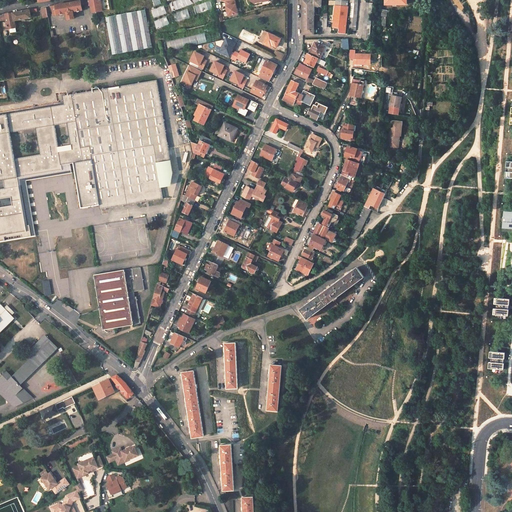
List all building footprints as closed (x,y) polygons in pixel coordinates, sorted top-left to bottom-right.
[(91,5),(92,13),(95,12),(103,11),(101,0),(87,0),(87,2),(88,5),(91,5)] [(172,11),(192,4),(190,0),(178,0),(169,3),(172,11)] [(238,14),(235,0),(233,0),(226,2),(227,7),(229,16),(238,14)] [(315,9),(322,9),(321,0),(302,0),(303,35),(315,35),(315,9)] [(349,31),(355,32),(358,0),(349,0),(349,4),(351,4),(349,31)] [(81,4),(83,4),(83,3),(83,2),(81,1),(56,5),(57,14),(82,10),(81,4)] [(211,2),(200,4),(201,11),(212,9),(211,2)] [(363,41),(370,41),(372,4),(366,3),(363,41)] [(152,9),(153,17),(166,14),(164,6),(152,9)] [(347,7),(335,6),(333,27),(339,28),(339,33),(345,34),(347,7)] [(47,8),(40,9),(42,18),(48,17),(47,8)] [(146,9),(106,16),(111,53),(152,47),(146,9)] [(17,21),(32,18),(31,13),(30,10),(13,13),(15,21),(17,21)] [(17,33),(16,28),(15,21),(13,13),(6,14),(6,20),(8,29),(10,29),(11,34),(17,33)] [(328,27),(329,16),(325,16),(324,20),(321,20),(320,27),(328,27)] [(277,48),(282,39),(265,31),(260,42),(272,48),(273,46),(277,48)] [(220,51),(229,56),(235,43),(226,39),(225,41),(222,40),(211,43),(222,48),(220,51)] [(327,48),(316,43),(314,48),(313,47),(310,53),(322,58),(327,48)] [(234,52),(231,59),(236,61),(237,58),(246,63),(250,54),(241,50),(239,54),(234,52)] [(195,52),(191,62),(200,66),(199,68),(203,70),(207,61),(203,59),(205,57),(195,52)] [(282,61),(285,55),(279,52),(278,53),(276,52),(274,57),(282,61)] [(356,52),(351,52),(351,60),(356,60),(356,65),(371,65),(371,56),(356,55),(356,52)] [(318,63),(325,66),(327,62),(309,54),(307,57),(309,58),(306,63),(315,68),(318,63)] [(267,61),(263,59),(257,71),(261,72),(267,61)] [(269,83),(278,65),(267,60),(267,61),(261,72),(259,78),(269,83)] [(215,62),(211,71),(220,76),(219,77),(223,79),(227,71),(223,69),(224,66),(215,62)] [(177,63),(168,65),(171,77),(180,74),(177,63)] [(308,80),(313,71),(301,65),(296,74),(308,80)] [(194,81),(196,77),(198,78),(201,72),(190,66),(181,85),(189,89),(193,80),(194,81)] [(329,73),(319,68),(317,72),(327,76),(329,73)] [(235,71),(231,81),(240,85),(239,87),(243,89),(247,80),(243,78),(244,76),(235,71)] [(11,72),(7,72),(8,80),(15,79),(14,74),(11,72)] [(314,86),(322,90),(325,83),(317,79),(315,83),(314,86)] [(351,96),(362,98),(364,82),(354,80),(351,96)] [(251,92),(262,98),(268,87),(257,81),(251,92)] [(64,105),(0,115),(0,181),(5,180),(6,189),(0,190),(0,235),(0,237),(37,230),(29,185),(20,187),(19,178),(63,171),(62,166),(75,164),(82,209),(100,206),(101,210),(105,210),(106,211),(107,209),(122,207),(124,208),(125,206),(140,204),(141,205),(142,204),(164,200),(162,189),(158,165),(171,162),(165,123),(166,122),(164,121),(161,105),(163,103),(161,103),(157,82),(141,84),(139,83),(139,85),(105,90),(104,89),(103,90),(79,94),(77,93),(77,95),(63,97),(64,105)] [(296,93),(300,85),(293,82),(286,95),(300,102),(302,96),(296,93)] [(316,97),(304,92),(302,96),(300,102),(302,103),(311,107),(316,97)] [(286,95),(283,101),(293,106),(295,102),(296,103),(296,104),(300,106),(302,103),(300,102),(286,95)] [(248,101),(238,96),(233,106),(234,106),(232,109),(239,112),(238,113),(246,116),(248,111),(247,111),(244,109),(247,104),(248,101)] [(399,116),(402,98),(393,96),(390,114),(399,116)] [(196,104),(202,107),(196,120),(203,123),(212,106),(198,99),(196,104)] [(258,105),(252,101),(250,106),(248,109),(254,113),(258,105)] [(329,108),(318,103),(316,106),(315,105),(313,110),(311,109),(309,113),(312,115),(311,117),(318,120),(322,112),(326,114),(329,108)] [(401,122),(390,121),(388,135),(387,135),(387,140),(389,140),(389,146),(393,147),(392,149),(398,149),(399,136),(400,136),(401,122)] [(294,128),(282,123),(277,134),(282,136),(285,130),(291,133),(294,128)] [(238,130),(226,124),(219,137),(232,143),(238,130)] [(344,131),(343,136),(345,137),(345,139),(351,140),(351,138),(353,138),(354,132),(353,132),(354,126),(345,125),(344,131)] [(318,137),(313,135),(306,150),(312,153),(314,147),(318,148),(321,141),(318,139),(318,137)] [(194,153),(203,158),(211,140),(202,136),(198,146),(196,145),(194,153)] [(303,147),(300,146),(299,148),(289,143),(288,147),(300,153),(303,147)] [(277,151),(266,145),(261,155),(272,161),(277,151)] [(359,151),(349,147),(345,158),(359,163),(363,153),(359,152),(359,151)] [(308,161),(300,158),(302,154),(300,153),(299,156),(295,164),(297,165),(295,168),(294,168),(292,171),(296,173),(297,170),(301,171),(305,164),(306,165),(308,161)] [(259,164),(253,161),(249,169),(255,172),(253,175),(260,179),(264,169),(259,166),(259,164)] [(359,165),(348,161),(344,170),(348,172),(348,174),(343,172),(342,175),(342,176),(348,178),(349,175),(355,177),(359,165)] [(158,165),(162,189),(171,187),(173,174),(171,162),(158,165)] [(225,175),(215,170),(211,178),(221,183),(225,175)] [(298,184),(301,176),(295,173),(295,174),(291,173),(289,177),(289,179),(285,177),(282,185),(287,187),(286,189),(293,192),(296,188),(298,189),(299,185),(298,184)] [(342,191),(346,192),(352,180),(348,178),(342,176),(337,188),(339,189),(338,190),(342,192),(342,191)] [(266,183),(259,179),(257,184),(264,188),(266,183)] [(203,187),(193,181),(186,196),(188,197),(195,200),(198,195),(199,196),(203,187)] [(266,196),(265,195),(267,190),(264,188),(257,184),(254,190),(250,187),(246,186),(245,187),(244,189),(241,196),(245,199),(250,200),(252,197),(263,202),(266,196)] [(340,199),(342,196),(334,192),(332,197),(334,198),(329,206),(336,209),(338,205),(342,207),(345,201),(340,199)] [(379,209),(386,195),(379,192),(372,206),(379,209)] [(183,212),(189,214),(195,200),(188,197),(186,202),(188,203),(183,212)] [(232,213),(242,218),(247,206),(250,207),(252,204),(242,199),(240,203),(238,202),(232,213)] [(309,204),(300,200),(299,202),(295,211),(303,216),(308,206),(309,204)] [(362,230),(366,221),(371,211),(364,208),(355,226),(362,230)] [(286,215),(274,210),(274,211),(269,209),(268,212),(272,214),(271,217),(273,218),(268,228),(278,233),(283,222),(279,221),(281,217),(284,218),(286,215)] [(511,211),(504,210),(503,228),(511,228),(511,211)] [(333,215),(325,211),(324,215),(327,217),(324,224),(328,225),(333,215)] [(235,236),(240,225),(242,226),(244,223),(232,217),(225,231),(235,236)] [(181,232),(186,221),(181,219),(176,230),(181,232)] [(315,233),(333,242),(337,235),(328,231),(329,229),(319,224),(315,233)] [(179,239),(181,234),(172,230),(171,235),(179,239)] [(329,242),(314,235),(313,236),(315,237),(309,248),(316,251),(318,248),(324,251),(329,242)] [(77,237),(82,266),(90,265),(86,236),(77,237)] [(281,242),(274,239),(271,244),(274,246),(269,256),(279,260),(284,250),(278,248),(281,242)] [(229,245),(219,241),(214,252),(223,257),(229,245)] [(190,251),(180,246),(174,260),(183,265),(190,251)] [(256,262),(259,257),(249,253),(242,267),(256,274),(259,268),(251,264),(253,260),(256,262)] [(302,259),(297,269),(309,275),(314,264),(302,259)] [(207,267),(211,269),(208,273),(214,276),(219,266),(210,261),(207,267)] [(115,327),(141,323),(137,295),(135,296),(134,291),(144,289),(141,267),(95,274),(100,309),(103,325),(98,325),(96,328),(94,330),(103,337),(116,332),(115,327)] [(358,268),(301,309),(308,318),(365,277),(358,268)] [(166,283),(169,275),(161,271),(159,280),(166,283)] [(197,288),(208,294),(213,281),(202,276),(197,288)] [(153,301),(162,304),(165,293),(163,292),(163,290),(171,293),(172,291),(158,284),(153,301)] [(190,304),(192,305),(189,309),(196,312),(203,298),(194,293),(190,304)] [(510,305),(510,299),(495,298),(495,304),(497,304),(497,309),(494,308),(494,314),(509,316),(509,310),(507,309),(508,305),(510,305)] [(0,331),(15,316),(13,314),(7,309),(7,308),(0,315),(0,331)] [(196,319),(185,314),(183,318),(182,317),(179,324),(180,324),(179,326),(185,329),(184,330),(190,333),(196,319)] [(216,329),(226,323),(223,317),(213,322),(216,329)] [(185,342),(183,341),(185,337),(176,332),(171,342),(180,346),(181,344),(184,345),(185,342)] [(12,376),(7,371),(0,377),(0,390),(13,404),(31,396),(20,384),(58,347),(46,334),(33,347),(38,351),(12,376)] [(144,351),(147,344),(142,341),(134,367),(138,369),(146,352),(144,351)] [(237,342),(226,342),(227,387),(238,387),(237,342)] [(505,359),(506,353),(491,351),(490,358),(492,358),(492,362),(490,362),(489,368),(504,369),(505,363),(502,363),(503,359),(505,359)] [(282,366),(271,365),(267,410),(278,411),(282,366)] [(194,371),(183,373),(194,438),(205,436),(194,371)] [(128,397),(129,397),(134,393),(125,382),(117,375),(112,377),(114,380),(128,397)] [(95,385),(101,397),(114,391),(110,382),(108,379),(95,385)] [(71,395),(56,403),(58,408),(63,406),(65,408),(75,403),(71,395)] [(46,419),(60,412),(56,403),(41,410),(46,419)] [(232,443),(221,443),(224,489),(234,489),(232,443)] [(113,453),(107,456),(110,461),(115,459),(118,464),(126,461),(125,460),(138,455),(134,445),(121,451),(120,447),(112,451),(113,453)] [(73,468),(77,478),(84,475),(83,474),(88,472),(88,471),(97,466),(98,467),(103,465),(99,455),(94,458),(93,456),(78,463),(79,465),(73,468)] [(50,472),(41,478),(49,489),(51,487),(56,493),(69,484),(64,478),(57,483),(50,472)] [(105,491),(108,499),(113,497),(112,494),(127,488),(123,478),(120,479),(119,476),(116,478),(115,476),(113,475),(109,476),(108,479),(109,484),(108,484),(110,489),(105,491)] [(73,511),(74,511),(72,509),(70,508),(73,501),(80,498),(77,491),(77,490),(66,494),(62,504),(59,503),(55,505),(57,510),(59,509),(61,510),(62,511),(73,511)] [(255,511),(254,496),(243,496),(244,511),(255,511)]
